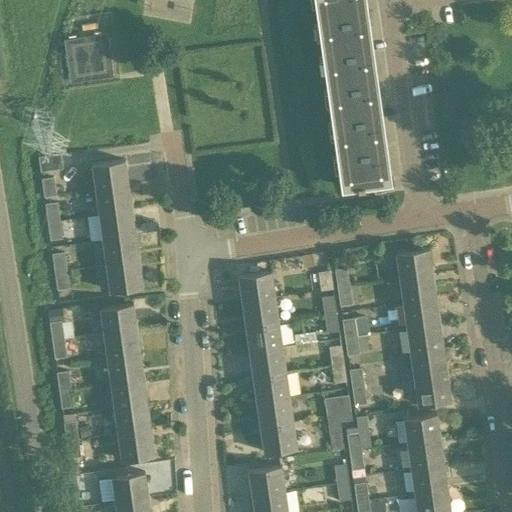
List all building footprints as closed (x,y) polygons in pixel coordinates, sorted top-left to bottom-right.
[(313,0),(340,186),(356,183),(356,185),(363,184),(362,182),(392,178),(392,177),(385,178),(359,0),(313,0)] [(111,76),(107,51),(105,33),(63,39),(69,82),(111,76)] [(62,168),(60,153),(38,156),(40,171),(62,168)] [(94,189),(127,184),(124,158),(90,163),(94,189)] [(44,196),(55,195),(53,177),(41,178),(44,196)] [(94,189),(97,214),(131,209),(127,184),(94,189)] [(59,219),(57,201),(45,203),(47,221),(59,219)] [(97,214),(101,239),(134,234),(131,209),(97,214)] [(59,219),(47,221),(50,239),(62,237),(59,219)] [(101,239),(104,264),(138,259),(134,234),(101,239)] [(396,279),(429,274),(425,249),(392,253),(396,279)] [(51,253),(54,271),(66,270),(64,252),(51,253)] [(142,285),(138,259),(104,264),(108,289),(142,285)] [(334,269),(337,287),(349,285),(346,267),(334,269)] [(66,270),(54,271),(56,289),(69,287),(66,270)] [(240,300),(273,296),(269,270),(236,275),(240,300)] [(320,290),(332,288),(329,270),(317,272),(320,290)] [(396,279),(399,304),(433,299),(429,274),(396,279)] [(349,285),(337,287),(339,305),(352,303),(349,285)] [(321,296),(323,314),(336,312),(333,295),(321,296)] [(240,300),(243,326),(277,321),(273,296),(240,300)] [(399,304),(403,329),(436,324),(433,299),(399,304)] [(102,332),(135,327),(132,301),(98,306),(102,332)] [(62,308),(48,309),(49,322),(61,320),(63,320),(62,308)] [(336,312),(323,314),(326,332),(338,330),(336,312)] [(341,319),(344,337),(356,335),(354,317),(341,319)] [(51,340),(64,338),(61,320),(49,322),(51,340)] [(243,326),(247,351),(280,346),(277,321),(243,326)] [(403,329),(406,354),(440,349),(436,324),(403,329)] [(102,332),(105,357),(139,352),(135,327),(102,332)] [(315,330),(293,333),(294,343),(316,340),(315,330)] [(356,335),(344,337),(346,355),(359,353),(356,335)] [(66,356),(64,338),(51,340),(54,358),(66,356)] [(328,346),(331,364),(343,362),(340,344),(328,346)] [(247,351),(251,376),(284,371),(280,346),(247,351)] [(406,354),(410,379),(444,374),(440,349),(406,354)] [(105,357),(109,382),(142,377),(139,352),(105,357)] [(343,362),(331,364),(333,382),(346,380),(343,362)] [(351,387),(363,385),(361,367),(349,369),(351,387)] [(58,389),(70,387),(68,369),(56,371),(58,389)] [(251,376),(254,401),(288,396),(284,371),(251,376)] [(447,399),(444,374),(410,379),(414,404),(447,399)] [(109,382),(112,407),(146,402),(142,377),(109,382)] [(366,403),(363,385),(351,387),(354,405),(366,403)] [(73,405),(70,387),(58,389),(61,407),(73,405)] [(323,398),(326,416),(350,412),(348,394),(323,398)] [(254,401),(258,426),(291,421),(288,396),(254,401)] [(112,407),(116,432),(149,427),(146,402),(112,407)] [(350,412),(326,416),(329,434),(341,432),(339,422),(352,420),(350,412)] [(403,444),(437,439),(433,413),(399,418),(403,444)] [(66,439),(77,437),(75,420),(63,421),(66,439)] [(295,447),(291,421),(258,426),(262,451),(295,447)] [(88,424),(79,427),(82,436),(90,434),(88,424)] [(153,453),(149,427),(116,432),(119,458),(153,453)] [(349,452),(361,450),(358,433),(346,434),(349,452)] [(80,455),(77,437),(66,439),(68,457),(80,455)] [(403,444),(407,469),(441,464),(437,439),(403,444)] [(363,469),(361,450),(349,452),(351,470),(363,469)] [(336,482),(348,481),(345,463),(333,464),(336,482)] [(407,469),(411,494),(444,489),(441,464),(407,469)] [(250,496),(283,491),(279,465),(246,470),(250,496)] [(147,496),(143,470),(109,475),(110,478),(97,480),(100,501),(113,499),(113,500),(147,496)] [(350,499),(348,481),(336,482),(338,500),(350,499)] [(365,481),(353,483),(356,501),(368,500),(365,481)] [(65,489),(68,507),(80,505),(77,487),(65,489)] [(411,494),(413,511),(447,511),(444,489),(411,494)] [(250,496),(252,511),(286,511),(283,491),(250,496)] [(113,500),(114,511),(148,511),(147,496),(113,500)] [(369,511),(368,500),(356,501),(357,511),(369,511)]
